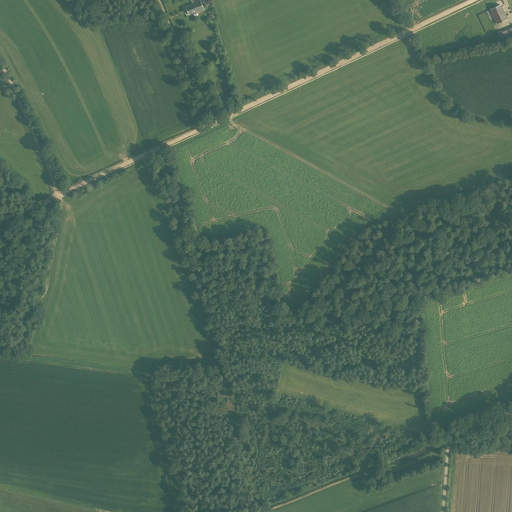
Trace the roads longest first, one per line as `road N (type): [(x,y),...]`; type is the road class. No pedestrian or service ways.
road 1 (track): [(227,115),(411,223),(468,233),(511,220)]
road 2 (track): [(213,121),(474,0)]
road 3 (track): [(405,219),(419,309),(415,385)]
road 4 (track): [(59,195),(0,54)]
road 5 (track): [(213,121),(159,0)]
